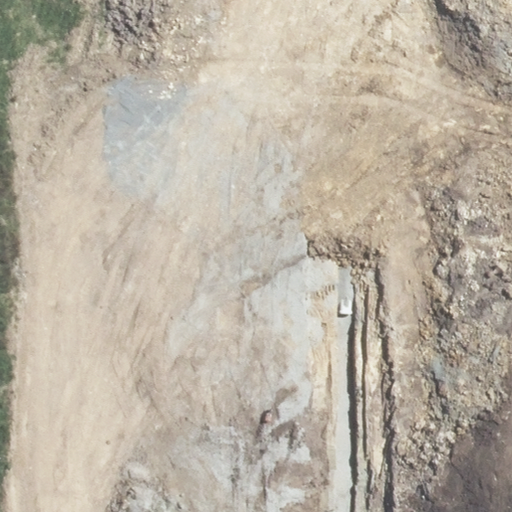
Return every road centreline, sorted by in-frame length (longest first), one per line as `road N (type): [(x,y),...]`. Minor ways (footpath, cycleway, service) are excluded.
road 1 (residential): [(416,0),(414,335)]
road 2 (residential): [(414,335),(410,511)]
